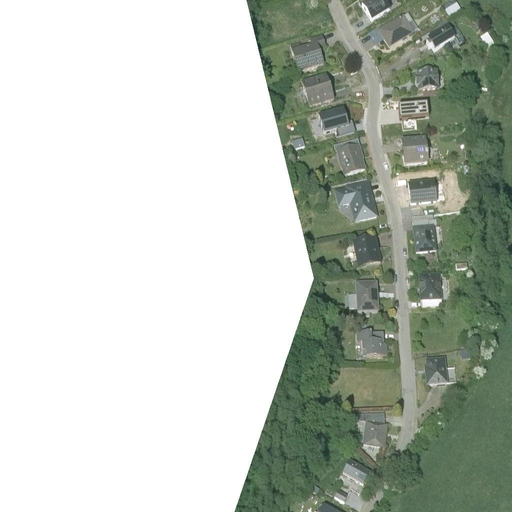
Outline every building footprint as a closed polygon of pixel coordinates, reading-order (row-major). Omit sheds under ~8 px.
[(381,0),(374,0),(361,8),(371,24),(390,13),(381,0)] [(457,9),(445,16),(449,22),(460,14),(457,9)] [(403,16),(378,32),(389,50),(414,35),(403,16)] [(446,29),(427,42),(428,44),(425,46),(428,51),(431,49),(434,54),(454,42),(446,29)] [(311,44),(292,51),(299,73),(325,65),(320,49),(326,47),(322,35),(309,39),(311,44)] [(438,72),(417,74),(417,79),(415,79),(416,88),(418,88),(418,93),(440,91),(438,72)] [(326,76),(301,84),(309,110),(335,102),(326,76)] [(427,108),(398,111),(400,124),(428,121),(427,108)] [(343,112),(317,120),(322,138),(337,134),(348,130),(347,125),(343,112)] [(348,130),(337,134),(339,141),(355,135),(352,124),(347,125),(348,130)] [(426,139),(401,142),(404,168),(429,165),(426,139)] [(334,149),(336,155),(359,148),(358,142),(334,149)] [(302,143),(291,147),(293,154),(304,151),(302,143)] [(359,148),(336,155),(344,179),(365,173),(362,162),(364,162),(359,148)] [(420,177),(421,184),(434,182),(433,176),(420,177)] [(421,184),(408,185),(411,207),(436,204),(434,182),(421,184)] [(345,192),(334,195),(338,211),(349,208),(354,225),(378,219),(369,184),(344,190),(345,192)] [(413,223),(414,230),(429,228),(428,221),(413,223)] [(414,230),(412,230),(416,256),(437,253),(434,227),(429,228),(414,230)] [(357,272),(381,267),(376,241),(352,245),(357,272)] [(441,275),(418,277),(420,304),(422,304),(440,303),(442,303),(441,275)] [(377,285),(355,287),(357,316),(379,315),(377,285)] [(372,335),(355,336),(355,346),(361,346),(362,362),(387,361),(387,348),(384,348),(381,348),(381,343),(372,344),(372,337),(372,335)] [(383,336),(372,337),(372,344),(381,343),(381,348),(384,348),(383,336)] [(469,354),(460,355),(461,364),(470,363),(469,354)] [(445,362),(425,364),(425,371),(424,371),(426,390),(448,388),(445,362)] [(365,426),(384,428),(384,418),(359,420),(360,427),(365,428),(365,426)] [(360,427),(359,420),(352,420),(352,429),(358,428),(360,427)] [(365,428),(363,451),(385,454),(388,429),(384,428),(365,426),(365,428)] [(369,478),(348,467),(342,478),(363,489),(369,478)] [(319,493),(312,489),(308,494),(315,498),(319,493)] [(346,500),(337,495),(334,501),(343,506),(346,500)]
